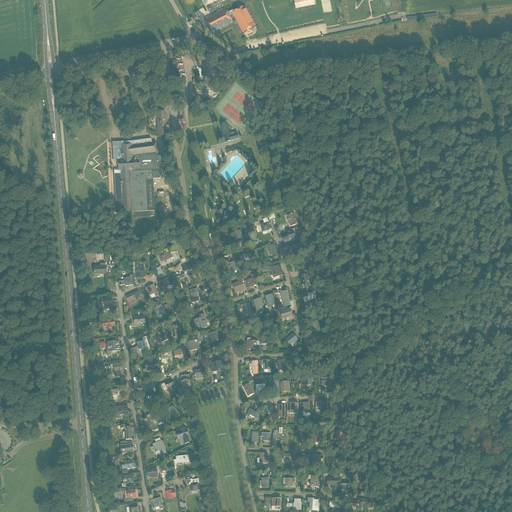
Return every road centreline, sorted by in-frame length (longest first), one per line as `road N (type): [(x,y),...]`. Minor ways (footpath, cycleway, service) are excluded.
road 1 (track): [(217,53),(265,93),(386,511)]
road 2 (primary): [(88,511),(55,127)]
road 3 (track): [(234,68),(474,41)]
road 4 (residential): [(211,261),(187,219),(165,48)]
road 5 (track): [(511,248),(347,382)]
road 6 (track): [(466,284),(478,301),(511,460)]
road 7 (residential): [(100,61),(110,105),(130,132),(148,118),(135,54)]
road 8 (residential): [(236,404),(326,395),(324,452)]
road 9 (residential): [(235,358),(308,351),(288,283)]
road 10 (residential): [(147,511),(131,393)]
